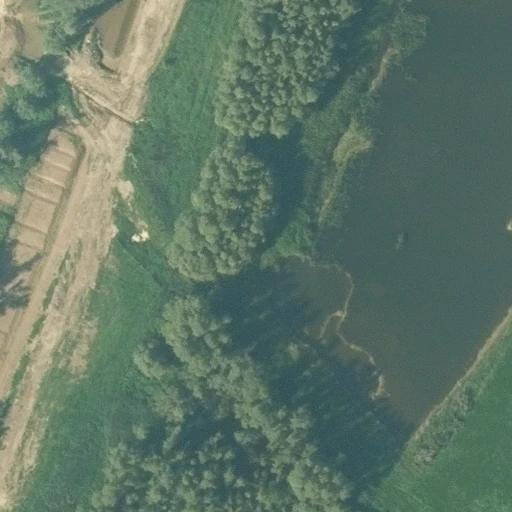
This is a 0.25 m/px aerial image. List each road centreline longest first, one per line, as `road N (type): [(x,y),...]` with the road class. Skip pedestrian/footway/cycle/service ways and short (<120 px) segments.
road 1 (track): [(202,280),(162,246),(78,89),(0,38)]
road 2 (track): [(78,268),(130,110),(169,54),(187,0)]
